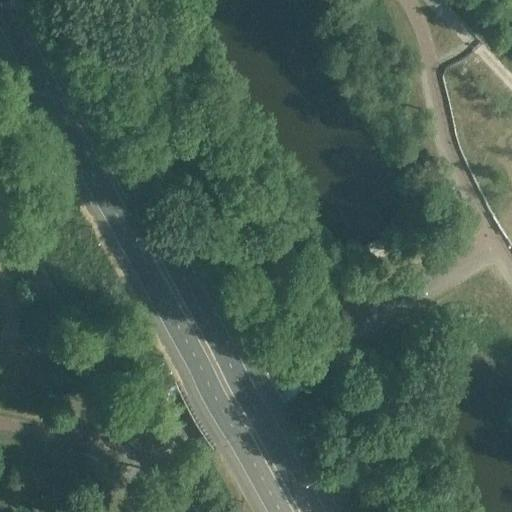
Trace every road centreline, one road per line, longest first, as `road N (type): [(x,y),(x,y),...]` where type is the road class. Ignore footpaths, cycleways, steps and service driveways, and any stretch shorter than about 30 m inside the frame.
road 1 (tertiary): [(313,511),(30,0)]
road 2 (tertiary): [(0,3),(274,511)]
